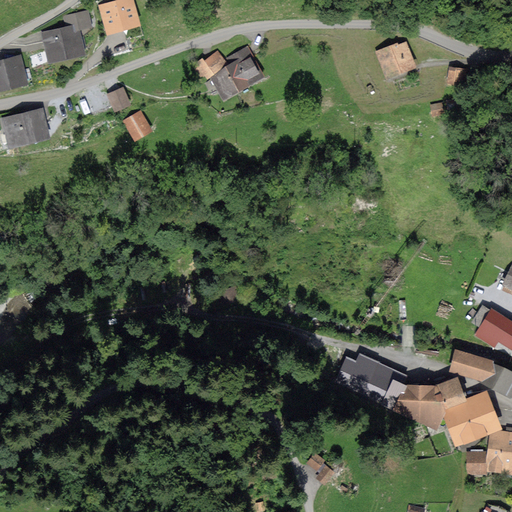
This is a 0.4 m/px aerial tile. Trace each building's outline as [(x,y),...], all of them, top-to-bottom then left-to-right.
[(135,21),(130,1),(104,8),(110,28),(135,21)] [(77,39),(75,29),(90,25),(87,12),(65,17),(68,30),(48,35),(53,57),(80,50),(79,49),(86,47),(83,37),(77,39)] [(388,74),(412,64),(404,43),(397,46),(397,45),(379,52),(388,74)] [(241,72),(247,82),(258,76),(244,50),(228,58),(232,65),(237,74),(241,72)] [(217,53),(200,66),(207,75),(224,62),(217,53)] [(0,86),(23,80),(17,59),(0,63),(0,86)] [(237,74),(232,65),(209,81),(212,86),(222,79),(223,82),(220,84),(228,98),(231,96),(229,93),(247,82),(241,72),(237,74)] [(464,83),(466,72),(452,70),(450,81),(464,83)] [(116,109),(129,103),(122,90),(109,95),(116,109)] [(443,113),(441,104),(431,106),(433,115),(443,113)] [(42,134),(37,113),(9,120),(14,141),(42,134)] [(149,132),(139,115),(127,122),(137,139),(149,132)] [(221,303),(240,297),(237,287),(217,294),(221,303)] [(488,309),(484,306),(479,314),(484,317),(488,309)] [(511,323),(492,311),(481,328),(511,347),(511,323)] [(505,373),(471,355),(461,352),(454,366),(467,370),(511,394),(511,373),(506,370),(505,373)] [(436,388),(405,386),(347,360),(337,381),(436,426),(440,417),(445,407),(464,400),(456,379),(436,388)] [(464,400),(445,407),(440,417),(449,421),(457,440),(496,425),(485,397),(468,403),(466,400),(464,400)] [(511,434),(505,433),(505,435),(493,433),(489,459),(492,459),(491,468),(511,470),(511,434)] [(469,472),(483,471),(483,453),(469,454),(469,472)] [(309,462),(317,468),(323,461),(315,455),(309,462)] [(319,477),(324,482),(333,471),(327,467),(319,477)]
